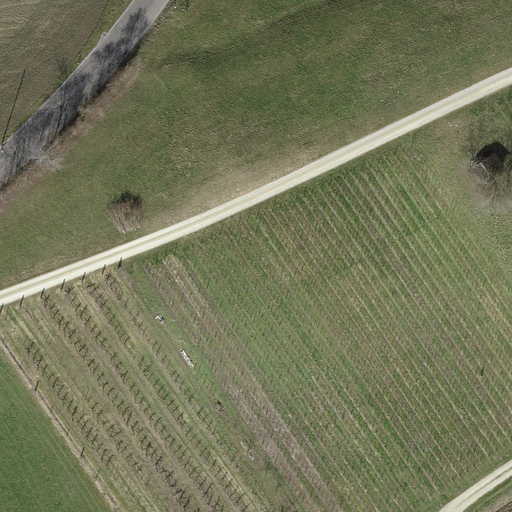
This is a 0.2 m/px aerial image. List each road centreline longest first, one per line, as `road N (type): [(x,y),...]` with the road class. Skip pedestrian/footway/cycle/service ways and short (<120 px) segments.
road 1 (track): [(0,298),(187,228),(511,77)]
road 2 (tertiary): [(152,0),(37,138),(0,169)]
